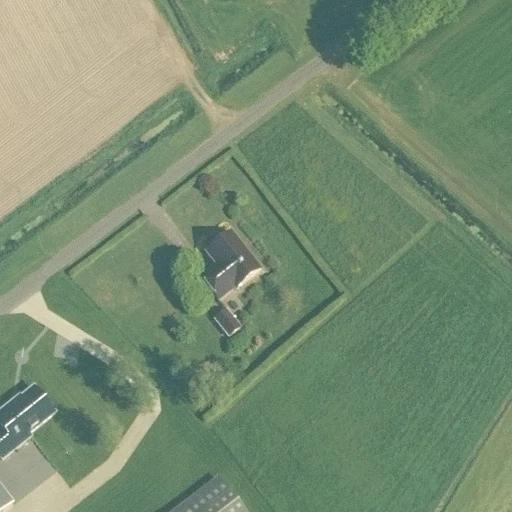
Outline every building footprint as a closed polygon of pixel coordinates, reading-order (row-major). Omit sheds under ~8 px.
[(204,255),(214,268),(212,273),(200,282),(217,303),(233,291),(234,292),(259,273),(229,235),(204,255)] [(213,324),(228,342),(241,332),(226,313),(213,324)] [(25,437),(52,416),(32,390),(13,405),(12,404),(0,413),(0,461),(0,462),(28,440),(25,437)] [(240,511),(217,481),(176,511),(240,511)] [(0,496),(0,511),(4,511),(9,509),(0,496)]
